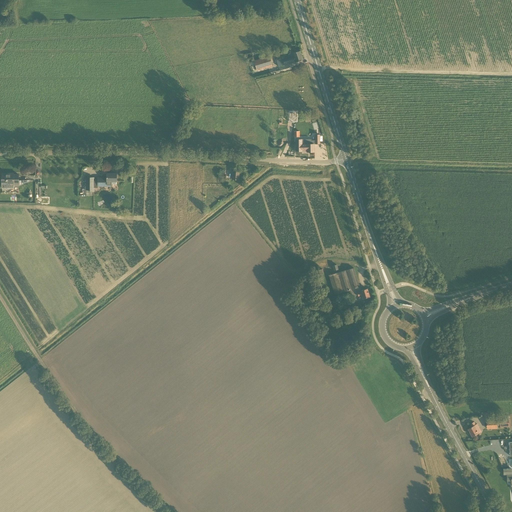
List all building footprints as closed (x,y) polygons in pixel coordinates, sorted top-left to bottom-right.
[(295,62),(303,60),(300,51),(292,53),(293,55),(276,60),(278,67),(295,62)] [(257,70),(272,66),(269,56),(254,60),(257,70)] [(289,111),(289,121),(297,122),(297,112),(289,111)] [(302,143),(302,138),(296,138),(296,150),(302,150),(307,150),(307,152),(314,152),(314,143),(307,143),(302,143)] [(19,185),(19,175),(10,175),(10,173),(2,173),(2,185),(19,185)] [(117,182),(117,174),(107,174),(107,178),(98,178),(98,182),(107,182),(107,185),(112,185),(112,184),(116,184),(116,182),(117,182)] [(335,295),(360,287),(354,268),(329,275),(335,295)] [(370,297),(367,289),(361,291),(361,292),(357,293),(358,296),(362,295),(363,299),(370,297)] [(500,427),(509,426),(508,419),(500,419),(500,427)] [(476,425),(474,422),(470,424),(472,427),(468,429),(472,436),(478,433),(481,431),(477,424),(476,425)] [(511,474),(511,469),(503,469),(503,475),(507,475),(507,481),(511,481),(511,485),(511,486),(511,489),(511,474)]
